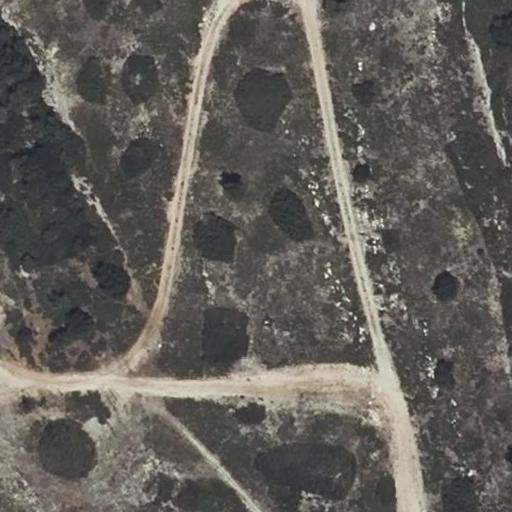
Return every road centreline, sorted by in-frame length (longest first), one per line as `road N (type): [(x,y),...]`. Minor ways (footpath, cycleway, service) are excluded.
road 1 (track): [(218,0),(171,227),(133,347),(73,373),(7,375)]
road 2 (track): [(370,380),(342,129),(303,0)]
road 3 (track): [(7,375),(370,380)]
road 4 (track): [(409,511),(370,380)]
